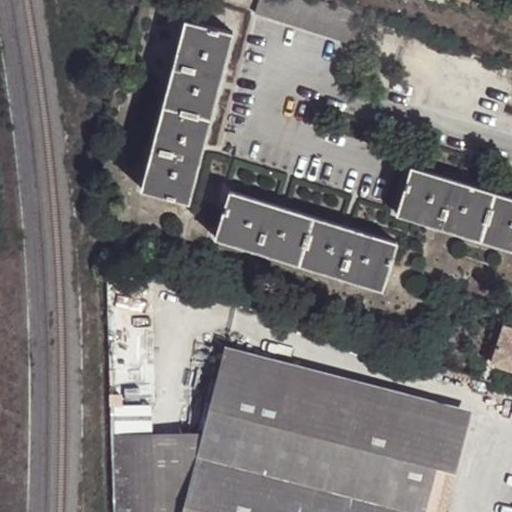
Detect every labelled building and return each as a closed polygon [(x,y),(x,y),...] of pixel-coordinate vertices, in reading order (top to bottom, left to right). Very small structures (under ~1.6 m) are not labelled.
[(365,18),(312,0),(261,0),(257,12),(356,45),(365,18)] [(432,0),(467,11),(470,0),(432,0)] [(190,200),(235,32),(187,19),(142,187),(190,200)] [(511,250),(511,196),(414,166),(399,215),(511,250)] [(232,190),(217,236),(385,289),(399,243),(232,190)] [(511,326),(503,324),(490,361),(511,368),(511,326)] [(223,356),(468,420),(472,408),(226,345),(223,356)] [(203,433),(182,511),(443,511),(468,420),(223,356),(203,433)] [(182,511),(203,433),(111,435),(110,435),(111,511),(182,511)]
